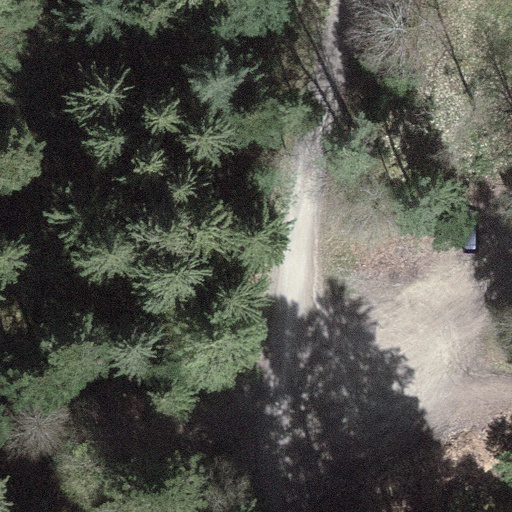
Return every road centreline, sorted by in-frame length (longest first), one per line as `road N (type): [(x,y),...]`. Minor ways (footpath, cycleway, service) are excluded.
road 1 (track): [(271,511),(293,259),(322,109),(364,0)]
road 2 (track): [(511,296),(388,371),(278,375)]
road 3 (track): [(122,511),(278,375)]
road 4 (track): [(388,371),(511,379)]
